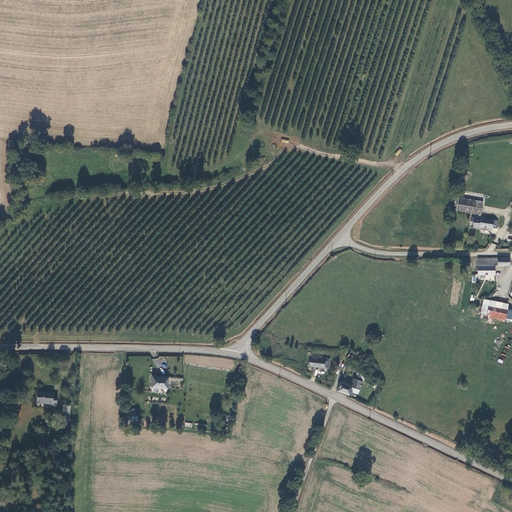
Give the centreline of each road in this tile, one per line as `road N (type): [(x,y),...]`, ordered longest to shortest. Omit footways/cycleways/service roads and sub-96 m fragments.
road 1 (track): [(403,169),(297,147),(202,189),(70,202)]
road 2 (unclassified): [(0,346),(237,355)]
road 3 (unclassified): [(511,124),(433,147),(341,235)]
road 4 (unclassified): [(511,481),(334,397)]
road 5 (unclassified): [(511,254),(387,252),(341,235)]
road 6 (unclassified): [(341,235),(237,355)]
road 7 (unclassified): [(291,511),(334,397)]
